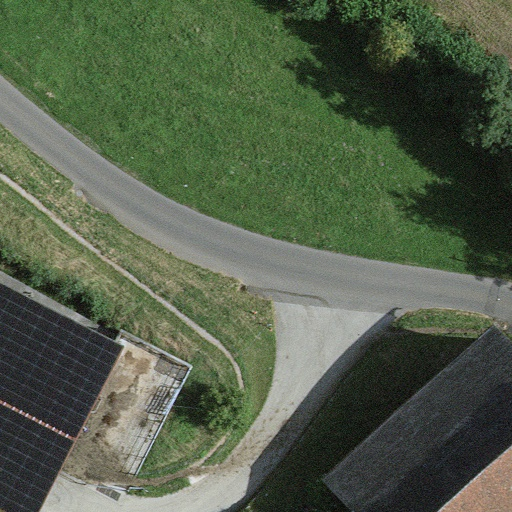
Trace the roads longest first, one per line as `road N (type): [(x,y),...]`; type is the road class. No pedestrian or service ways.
road 1 (tertiary): [(0,101),(124,200),(212,248),(333,283),(511,315)]
road 2 (track): [(333,283),(313,362),(240,481),(186,511)]
